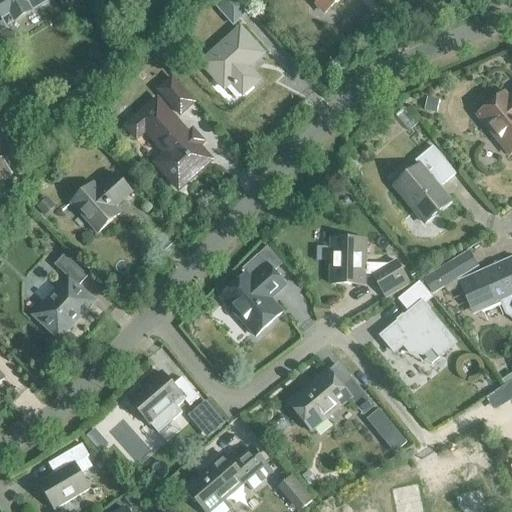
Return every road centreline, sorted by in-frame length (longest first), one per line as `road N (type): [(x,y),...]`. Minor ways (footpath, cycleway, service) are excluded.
road 1 (residential): [(151,314),(346,105),(448,43),(511,16)]
road 2 (residential): [(401,434),(352,370),(334,353),(313,350),(235,411),(151,314)]
road 3 (residential): [(0,450),(62,408),(151,314)]
